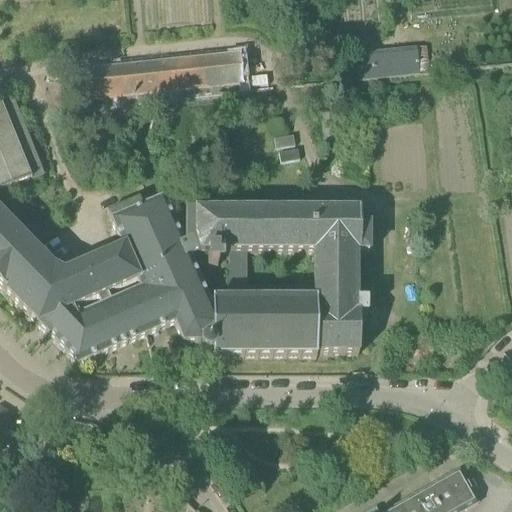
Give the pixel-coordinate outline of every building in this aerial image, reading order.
[(492,15),(491,0),(416,0),(412,0),(413,20),(492,15)] [(417,51),(354,57),(357,84),(419,78),(417,51)] [(244,89),(240,57),(74,75),(77,107),(244,89)] [(0,290),(37,328),(77,369),(174,327),(183,346),(202,346),(202,345),(204,344),(206,343),(209,343),(211,344),(212,345),(213,302),(316,302),(316,359),(358,359),(358,319),(367,318),(367,305),(356,305),(356,257),(370,258),(371,228),(359,228),(359,215),(169,215),(163,202),(142,211),(139,202),(107,216),(123,252),(63,278),(52,272),(0,218),(0,195),(42,178),(12,104),(0,109),(0,290)] [(202,345),(202,346),(201,347),(200,348),(200,349),(200,350),(200,351),(200,353),(201,354),(201,355),(203,357),(204,358),(206,358),(207,358),(209,358),(210,358),(211,358),(212,357),(212,362),(316,362),(316,359),(316,302),(213,302),(212,345),(211,344),(209,343),(206,343),(204,344),(202,345)] [(21,451),(13,437),(10,432),(11,417),(0,410),(0,442),(1,444),(0,444),(0,456),(2,460),(21,451)] [(468,511),(478,507),(459,473),(390,511),(377,511),(376,510),(372,511),(468,511)]
